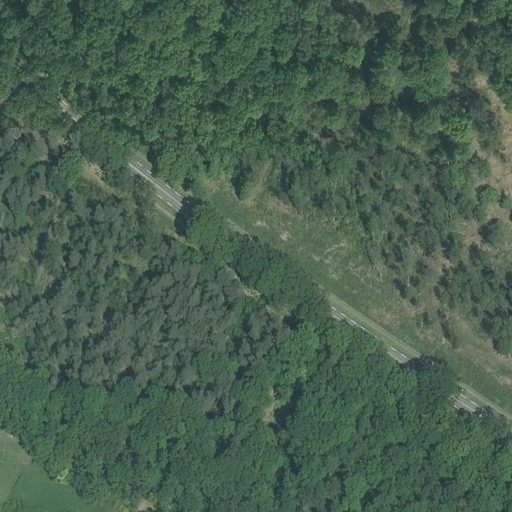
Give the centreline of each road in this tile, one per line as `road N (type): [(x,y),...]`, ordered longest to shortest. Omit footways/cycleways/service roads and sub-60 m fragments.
road 1 (primary): [(511,436),(140,173),(0,54)]
road 2 (track): [(98,121),(175,0)]
